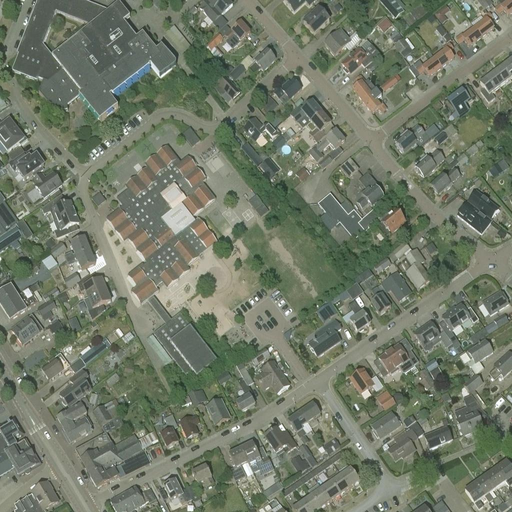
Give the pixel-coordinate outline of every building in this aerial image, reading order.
[(119,17),(116,15),(78,0),(38,0),(16,55),(18,56),(11,73),(38,83),(38,81),(43,83),(39,94),(55,115),(68,113),(67,108),(79,98),(90,112),(100,124),(118,110),(110,99),(112,98),(113,99),(150,69),(149,69),(150,68),(160,80),(175,67),(175,66),(166,54),(161,58),(143,36),(136,41),(136,42),(135,43),(121,26),(121,23),(121,20),(119,17)] [(227,25),(220,18),(231,8),(224,0),(210,0),(200,10),(213,23),(212,24),(214,26),(219,32),(220,32),(226,27),(227,25)] [(316,0),(287,0),(284,3),(293,14),(305,4),(309,9),(317,1),(316,0)] [(381,0),(379,2),(395,21),(404,13),(402,11),(404,9),(396,0),(394,2),(391,0),(381,0)] [(476,2),(484,12),(493,5),(488,0),(472,0),(475,3),(476,2)] [(511,0),(502,8),(500,6),(494,11),(499,16),(503,12),(508,19),(511,15),(511,0)] [(434,17),(442,26),(447,22),(443,18),(449,13),(445,8),(434,17)] [(192,17),(197,13),(194,9),(187,15),(188,25),(193,24),(192,17)] [(318,11),(303,25),(314,37),(329,23),(318,11)] [(483,20),(485,22),(474,30),(481,40),(493,31),(489,24),(493,20),(489,15),(483,20)] [(388,20),(378,24),(382,34),(392,29),(388,20)] [(228,41),(225,44),(232,51),(241,43),(250,34),(241,24),(231,33),(225,38),(228,41)] [(175,27),(167,34),(180,49),(188,42),(175,27)] [(474,30),(464,38),(462,36),(456,41),(460,46),(464,43),(469,49),(481,40),(474,30)] [(334,59),(350,44),(340,33),(324,48),(334,59)] [(390,49),(402,40),(396,33),(384,43),(390,49)] [(217,34),(204,47),(206,49),(209,53),(223,41),(222,40),(217,34)] [(393,47),(400,56),(409,48),(403,40),(393,47)] [(443,50),(445,53),(434,61),(441,70),(454,61),(448,54),(453,51),(449,45),(443,50)] [(364,70),(379,58),(371,49),(362,57),(358,52),(341,67),(344,70),(343,72),(347,77),(349,75),(350,76),(361,66),(364,70)] [(188,63),(196,56),(192,50),(183,57),(188,63)] [(259,57),(253,62),(255,65),(248,71),(253,77),(260,71),(263,73),(275,62),(266,52),(260,58),(259,57)] [(419,63),(409,71),(414,79),(419,76),(424,73),(429,79),(441,70),(434,61),(424,68),(419,63)] [(511,62),(511,61),(499,70),(508,82),(511,79),(511,62)] [(235,83),(246,72),(240,66),(229,76),(235,83)] [(508,82),(499,70),(489,78),(498,90),(508,82)] [(355,82),(359,87),(352,92),(362,103),(376,92),(371,86),(365,90),(363,86),(365,84),(360,77),(355,82)] [(489,78),(479,85),(484,91),(480,94),(488,106),(489,106),(495,101),(491,95),(498,90),(489,78)] [(227,80),(220,86),(219,85),(214,89),(220,98),(225,94),(232,102),(240,95),(227,80)] [(284,96),(285,98),(289,102),(302,91),(293,81),(282,91),(281,89),(274,95),(279,101),(284,96)] [(386,84),(380,89),(383,94),(390,90),(386,84)] [(376,92),(362,103),(371,115),(377,111),(381,115),(387,111),(382,104),(379,107),(376,103),(381,99),(376,92)] [(444,104),(442,106),(444,108),(451,117),(454,115),(458,120),(468,112),(464,107),(474,100),(469,94),(464,97),(460,93),(444,104)] [(274,105),(270,100),(261,108),(265,113),(274,105)] [(436,113),(442,109),(438,103),(432,108),(436,113)] [(312,104),(303,112),(300,107),(289,116),(297,126),(298,125),(303,131),(309,126),(322,115),(312,104)] [(322,115),(309,126),(313,131),(308,135),(317,145),(319,143),(319,144),(325,139),(325,138),(326,137),(322,133),(331,126),(322,115)] [(3,125),(4,126),(0,129),(0,143),(1,144),(11,137),(17,132),(13,128),(15,126),(10,120),(3,125)] [(254,121),(243,131),(255,145),(266,135),(272,142),(277,137),(267,127),(263,131),(254,121)] [(401,155),(403,154),(404,156),(417,145),(416,144),(425,137),(418,128),(408,135),(407,133),(400,139),(401,141),(395,146),(399,151),(399,152),(401,155)] [(183,135),(193,149),(202,142),(192,129),(183,135)] [(290,130),(282,137),(288,143),(301,132),(295,136),(290,130)] [(11,137),(1,144),(8,154),(19,145),(20,147),(27,142),(22,135),(20,137),(17,132),(11,137)] [(439,148),(448,140),(441,132),(432,139),(439,148)] [(315,150),(309,156),(317,165),(324,159),(320,155),(330,146),(335,152),(334,152),(334,153),(339,149),(345,143),(336,133),(327,141),(325,139),(319,144),(320,145),(315,149),(315,150)] [(288,143),(282,137),(281,139),(280,138),(271,145),(277,152),(286,145),(289,148),(291,146),(288,143)] [(480,142),(456,162),(455,161),(448,167),(451,170),(458,165),(459,167),(478,152),(477,151),(483,146),(480,142)] [(258,158),(247,145),(241,151),(256,169),(268,159),(264,154),(258,158)] [(215,201),(202,184),(206,182),(188,158),(180,164),(167,148),(144,166),(147,170),(124,188),(127,192),(116,200),(122,208),(106,221),(124,244),(128,241),(146,265),(143,267),(142,266),(127,277),(136,289),(130,293),(141,307),(146,303),(152,298),(159,293),(156,289),(162,284),(167,290),(190,272),(187,268),(199,258),(217,244),(199,221),(199,222),(198,221),(181,235),(175,240),(161,222),(173,212),(168,206),(181,196),(186,203),(181,206),(192,219),(215,201)] [(20,149),(4,160),(9,166),(24,155),(20,149)] [(436,153),(428,161),(426,158),(419,164),(421,166),(415,171),(423,181),(436,170),(435,169),(444,162),(436,153)] [(41,170),(44,168),(37,157),(30,162),(28,160),(27,161),(24,156),(9,166),(14,174),(17,172),(24,182),(31,177),(32,179),(43,172),(41,170)] [(327,157),(317,166),(320,168),(323,172),(333,164),(332,163),(328,158),(327,157)] [(350,161),(340,170),(348,180),(358,172),(350,161)] [(504,161),(490,173),(496,179),(510,168),(504,161)] [(303,170),(295,177),(301,184),(309,177),(303,170)] [(454,170),(444,179),(442,176),(429,187),(438,197),(444,192),(445,194),(452,188),(451,186),(460,177),(454,170)] [(44,200),(62,188),(53,176),(45,181),(42,176),(33,183),(36,187),(35,188),(44,200)] [(361,196),(363,199),(356,205),(367,218),(373,213),(370,209),(371,209),(383,199),(375,189),(377,188),(367,176),(359,183),(366,192),(361,196)] [(475,194),(476,193),(484,186),(478,180),(470,187),(475,194)] [(472,199),(467,205),(457,218),(481,237),(491,224),(490,223),(499,211),(485,200),(476,193),(472,199)] [(98,209),(106,203),(99,195),(91,201),(98,209)] [(70,204),(65,206),(62,197),(42,211),(44,216),(51,214),(54,223),(75,215),(70,204)] [(269,213),(256,197),(248,204),(260,219),(269,213)] [(360,223),(361,222),(354,213),(348,218),(330,197),(318,207),(336,229),(339,226),(354,243),(367,232),(360,223)] [(18,224),(4,204),(0,206),(0,220),(8,231),(18,224)] [(373,212),(373,213),(367,218),(361,222),(368,230),(380,220),(373,212)] [(380,223),(381,225),(375,230),(384,240),(390,235),(391,236),(405,224),(395,213),(389,218),(388,216),(380,223)] [(75,215),(54,223),(53,224),(56,233),(54,234),(57,241),(79,232),(77,227),(79,226),(75,215)] [(52,240),(46,245),(51,251),(57,246),(52,240)] [(71,246),(75,256),(73,257),(72,254),(64,257),(66,263),(90,253),(85,240),(71,246)] [(61,244),(49,253),(54,260),(55,261),(55,260),(57,259),(67,252),(61,244)] [(416,252),(413,255),(404,244),(392,255),(388,258),(392,264),(396,261),(397,262),(404,256),(406,259),(407,261),(407,262),(408,262),(413,270),(406,274),(418,291),(430,282),(419,267),(424,263),(416,252)] [(95,266),(90,253),(66,263),(68,268),(76,265),(75,262),(77,261),(81,272),(95,266)] [(373,269),(378,276),(391,266),(386,260),(373,269)] [(25,273),(25,274),(29,279),(39,272),(35,266),(25,273)] [(68,290),(80,282),(76,275),(63,283),(68,290)] [(101,282),(97,284),(93,276),(77,287),(80,294),(85,292),(88,300),(106,293),(101,282)] [(410,295),(397,276),(381,287),(386,295),(390,292),(399,304),(410,295)] [(37,285),(17,299),(18,301),(3,310),(10,322),(26,312),(38,304),(33,296),(40,291),(37,285)] [(351,289),(358,299),(363,295),(356,285),(351,289)] [(18,301),(17,299),(11,289),(0,295),(0,306),(3,310),(18,301)] [(56,289),(42,299),(46,305),(60,296),(56,289)] [(358,299),(351,289),(346,292),(353,302),(358,299)] [(371,294),(376,301),(371,305),(379,318),(390,310),(382,297),(377,290),(371,294)] [(88,300),(92,311),(87,313),(91,323),(102,315),(99,309),(111,304),(106,293),(88,300)] [(65,294),(59,298),(63,305),(69,301),(65,294)] [(490,318),(508,306),(500,294),(482,305),(490,318)] [(153,299),(152,298),(146,303),(165,327),(171,322),(168,317),(159,307),(153,299)] [(51,302),(37,311),(45,323),(53,318),(50,313),(56,309),(51,302)] [(362,315),(358,308),(355,304),(348,308),(356,319),(350,323),(358,335),(359,334),(360,335),(364,332),(363,331),(370,326),(362,315)] [(321,311),(328,321),(336,315),(328,305),(321,311)] [(470,310),(465,314),(460,307),(455,311),(454,309),(450,312),(460,328),(470,321),(473,326),(478,323),(470,310)] [(441,320),(446,327),(441,330),(447,339),(451,346),(457,342),(451,334),(460,328),(450,312),(446,315),(447,317),(441,320)] [(165,327),(153,336),(185,377),(191,372),(197,379),(217,363),(190,329),(180,315),(171,322),(165,327)] [(504,316),(494,323),(495,325),(485,331),(489,337),(509,325),(504,316)] [(27,321),(12,333),(23,348),(38,336),(39,336),(43,332),(32,317),(27,321)] [(70,322),(75,334),(82,331),(78,319),(70,322)] [(58,322),(48,329),(53,336),(63,328),(58,322)] [(340,344),(335,336),(341,332),(334,322),(315,335),(319,340),(309,347),(317,359),(340,344)] [(434,348),(431,344),(439,338),(430,326),(414,337),(422,349),(425,354),(427,353),(428,354),(432,351),(433,349),(434,348)] [(85,368),(111,347),(106,339),(80,360),(85,368)] [(451,346),(447,339),(441,344),(445,350),(451,346)] [(398,347),(388,355),(398,369),(403,375),(405,376),(412,371),(413,368),(418,365),(410,353),(412,351),(405,341),(398,346),(398,347)] [(485,343),(467,354),(465,355),(470,362),(467,363),(471,369),(470,369),(475,377),(483,371),(479,363),(492,355),(485,343)] [(255,368),(270,358),(265,351),(250,360),(255,368)] [(388,355),(378,361),(373,365),(383,380),(389,375),(391,377),(397,372),(396,371),(398,369),(388,355)] [(493,369),(495,371),(489,377),(493,383),(500,377),(502,380),(511,370),(511,358),(509,355),(493,369)] [(60,356),(54,361),(49,365),(50,367),(41,373),(49,384),(63,373),(69,369),(65,362),(60,356)] [(435,361),(425,367),(429,373),(439,367),(435,361)] [(263,374),(255,380),(263,393),(272,388),(277,396),(290,388),(274,364),(262,372),(263,374)] [(255,407),(249,397),(252,396),(248,388),(254,385),(242,365),(236,369),(242,381),(237,384),(246,399),(236,404),(242,414),(255,407)] [(376,379),(371,382),(363,371),(349,381),(360,397),(372,389),(376,394),(383,390),(376,379)] [(421,383),(421,384),(426,392),(434,388),(425,371),(418,375),(423,382),(421,383)] [(68,382),(73,388),(60,398),(62,401),(61,402),(62,404),(63,406),(64,407),(66,408),(67,407),(69,410),(91,392),(84,383),(89,380),(82,372),(68,382)] [(222,386),(233,380),(229,372),(218,379),(222,386)] [(106,383),(108,384),(111,388),(120,380),(116,375),(106,383)] [(471,398),(475,394),(474,393),(483,386),(476,377),(463,388),(471,398)] [(196,393),(188,397),(195,411),(203,407),(202,405),(207,403),(202,392),(196,395),(196,393)] [(395,406),(387,394),(377,400),(385,413),(395,406)] [(475,394),(471,398),(463,401),(466,410),(454,415),(457,421),(456,422),(463,437),(482,429),(478,420),(486,417),(482,412),(487,409),(475,394)] [(89,405),(97,407),(100,395),(97,395),(97,397),(91,396),(89,405)] [(179,402),(182,409),(191,405),(188,398),(179,402)] [(215,399),(217,404),(206,409),(215,428),(230,421),(221,402),(220,402),(218,398),(215,399)] [(115,401),(92,415),(100,429),(123,415),(115,401)] [(312,406),(300,414),(307,425),(314,421),(315,423),(316,422),(324,433),(329,430),(325,423),(324,424),(321,419),(312,406)] [(81,407),(57,421),(71,446),(92,434),(84,420),(74,427),(72,425),(87,416),(81,407)] [(307,425),(300,414),(288,423),(304,447),(299,450),(309,465),(314,461),(311,458),(312,458),(305,447),(309,444),(304,437),(305,436),(301,430),(307,425)] [(371,428),(380,441),(400,428),(391,415),(371,428)] [(163,429),(165,435),(160,438),(167,451),(179,445),(175,439),(177,438),(174,431),(177,429),(172,417),(164,420),(167,427),(163,429)] [(196,418),(191,420),(180,425),(187,441),(198,436),(195,428),(200,426),(196,418)] [(412,418),(403,424),(407,430),(416,423),(412,418)] [(0,430),(0,434),(2,438),(0,438),(0,450),(1,452),(7,448),(10,452),(17,448),(14,442),(23,437),(14,422),(0,430)] [(416,425),(410,429),(418,441),(417,440),(424,436),(416,425)] [(112,445),(111,445),(106,435),(75,453),(81,462),(80,463),(91,482),(113,470),(123,464),(122,463),(147,449),(143,441),(148,438),(143,429),(123,440),(127,447),(116,453),(112,445)] [(406,434),(404,435),(394,442),(397,446),(388,453),(395,464),(404,457),(405,459),(416,452),(411,446),(418,441),(410,429),(405,432),(406,434)] [(424,439),(429,451),(452,442),(446,430),(424,439)] [(276,431),(264,439),(276,456),(283,451),(286,456),(296,449),(286,434),(281,438),(276,431)] [(149,441),(152,448),(158,445),(154,439),(149,441)] [(323,449),(329,457),(340,449),(335,441),(323,449)] [(0,457),(0,479),(14,471),(19,479),(25,475),(27,476),(30,474),(29,473),(39,467),(25,443),(17,448),(10,452),(0,457)] [(263,449),(256,452),(253,445),(241,451),(247,465),(252,475),(259,472),(262,478),(274,472),(263,449)] [(0,457),(10,452),(7,448),(1,452),(0,450),(0,457)] [(247,465),(241,451),(229,456),(236,471),(236,470),(238,474),(231,478),(236,487),(247,481),(243,472),(242,472),(240,468),(247,465)] [(124,463),(124,464),(114,470),(120,480),(150,465),(144,453),(124,463)] [(339,454),(329,461),(332,466),(343,459),(339,454)] [(290,464),(299,477),(309,470),(304,462),(301,463),(298,458),(290,464)] [(329,461),(319,468),(323,473),(332,466),(329,461)] [(495,471),(505,485),(511,479),(511,472),(505,463),(495,471)] [(449,480),(467,472),(463,465),(446,473),(449,480)] [(214,486),(211,479),(212,479),(206,467),(191,474),(197,486),(204,483),(207,489),(214,486)] [(323,473),(319,468),(310,475),(313,480),(323,473)] [(115,473),(113,470),(91,482),(97,491),(118,479),(115,473)] [(341,477),(350,490),(360,483),(351,470),(341,477)] [(505,485),(495,471),(485,478),(495,492),(505,485)] [(310,475),(300,482),(303,486),(313,480),(310,475)] [(350,490),(341,477),(331,484),(340,497),(350,490)] [(495,492),(485,478),(475,485),(484,499),(488,505),(493,502),(489,496),(495,492)] [(180,488),(179,489),(175,482),(163,488),(171,503),(178,500),(181,507),(188,503),(180,488)] [(300,482),(290,488),(294,493),(303,486),(300,482)] [(278,484),(264,494),(269,500),(283,490),(278,484)] [(340,497),(331,484),(321,491),(330,504),(340,497)] [(31,495),(33,497),(14,508),(16,511),(45,511),(59,504),(47,485),(31,495)] [(484,499),(475,485),(465,493),(473,504),(469,507),(472,511),(476,509),(478,511),(483,509),(479,503),(484,499)] [(330,504),(321,491),(318,486),(308,493),(311,498),(320,511),(330,504)] [(186,490),(197,511),(203,507),(200,502),(201,501),(193,487),(186,490)] [(294,493),(290,488),(280,495),(284,500),(294,493)] [(150,491),(140,497),(135,489),(122,497),(131,511),(133,511),(144,505),(148,503),(149,505),(156,501),(150,491)] [(222,490),(214,495),(215,496),(214,497),(215,499),(223,493),(222,490)] [(131,511),(122,497),(110,504),(114,511),(131,511)] [(318,511),(320,511),(311,498),(302,505),(306,511),(318,511)] [(189,511),(193,511),(196,511),(192,503),(187,506),(189,511)] [(433,511),(438,511),(445,507),(441,503),(432,510),(433,511)]
